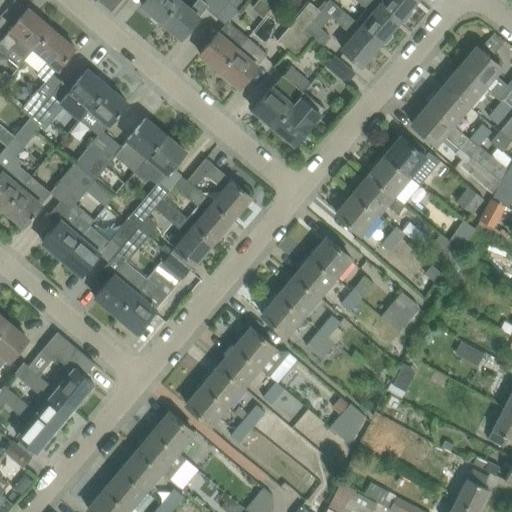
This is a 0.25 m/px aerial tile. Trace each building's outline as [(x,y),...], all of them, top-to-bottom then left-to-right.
[(162,21),(179,0),(145,0),(142,5),(152,13),(151,19),(156,23),(161,21),(162,21)] [(205,7),(216,16),(229,0),(205,0),(205,1),(204,0),(197,0),(191,8),(180,0),(179,0),(162,21),(181,38),(199,17),(198,16),(205,7)] [(229,0),(240,9),(246,0),(229,0)] [(380,42),(357,22),(330,0),(329,0),(321,10),(303,31),(314,39),(323,46),(331,37),(321,28),(331,16),(353,35),(342,48),(361,65),(380,42)] [(399,20),(375,0),(357,0),(368,9),(357,22),(380,42),(381,41),(383,43),(386,43),(393,36),(392,33),(390,31),(399,20)] [(382,0),(380,4),(399,20),(400,19),(404,23),(412,13),(408,9),(416,0),(382,0)] [(303,31),(321,10),(310,1),(293,22),(303,31)] [(0,43),(8,51),(10,48),(24,60),(26,58),(35,48),(52,28),(28,8),(11,28),(12,28),(0,42),(0,43)] [(220,71),(247,38),(229,22),(226,25),(219,33),(218,33),(200,54),(220,71)] [(287,50),(303,31),(293,22),(277,41),(287,50)] [(75,48),(52,28),(35,48),(48,60),(36,74),(45,81),(57,67),(58,68),(75,48)] [(298,59),(314,39),(303,31),(287,50),(298,59)] [(494,33),(480,49),(491,58),(505,41),(494,33)] [(266,54),(258,47),(247,38),(220,71),(240,87),(258,66),(257,65),(266,54)] [(494,75),(501,66),(491,58),(480,49),(477,46),(461,66),(484,86),(501,100),(511,89),(494,75)] [(325,65),(331,70),(346,83),(354,73),(333,55),(325,65)] [(484,86),(461,66),(445,85),(468,105),(484,86)] [(48,98),(31,117),(41,126),(41,125),(46,129),(65,106),(69,109),(80,118),(107,86),(87,69),(75,84),(71,89),(62,81),(48,98)] [(1,76),(0,75),(0,89),(11,77),(5,72),(1,76)] [(274,127),(304,92),(292,82),(293,82),(284,74),(273,88),(272,87),(253,109),(274,127)] [(468,105),(445,85),(429,104),(452,124),(468,105)] [(107,86),(80,118),(99,134),(91,143),(102,152),(113,138),(102,130),(107,124),(109,125),(115,117),(127,102),(107,86)] [(511,109),(511,107),(511,87),(511,89),(501,100),(511,109)] [(31,117),(48,98),(38,89),(21,109),(31,117)] [(324,109),(315,101),(304,92),(274,127),(294,145),(313,122),(324,109)] [(498,123),(511,109),(501,100),(489,115),(498,123)] [(452,124),(429,104),(412,123),(427,136),(436,143),(443,134),(459,148),(468,137),(452,124)] [(25,144),(41,126),(31,117),(16,136),(25,144)] [(503,150),(511,139),(511,117),(492,142),(503,150)] [(134,171),(166,134),(146,118),(127,140),(128,141),(115,156),(134,171)] [(0,122),(0,139),(7,146),(16,136),(0,122)] [(483,123),(470,138),(478,145),(479,145),(491,130),(483,123)] [(166,173),(167,173),(185,151),(166,134),(134,171),(146,181),(150,177),(157,183),(166,173)] [(0,173),(0,204),(4,209),(32,176),(18,164),(22,161),(15,155),(25,144),(16,136),(7,146),(0,154),(0,168),(2,171),(0,173)] [(402,136),(385,155),(409,175),(419,184),(440,159),(429,150),(424,155),(410,143),(402,136)] [(507,169),(478,145),(470,138),(468,137),(459,148),(461,149),(500,182),(507,169)] [(85,172),(102,152),(91,143),(75,163),(85,172)] [(95,180),(111,160),(102,152),(85,172),(95,180)] [(409,175),(385,155),(369,174),(395,196),(395,195),(393,194),(409,175)] [(193,173),(187,181),(195,188),(207,174),(223,188),(211,201),(232,219),(251,196),(206,158),(193,173)] [(63,198),(85,172),(75,163),(53,190),(63,198)] [(90,225),(95,219),(76,202),(95,180),(85,172),(63,198),(60,201),(70,209),(60,221),(59,220),(42,241),(62,258),(90,225)] [(395,196),(369,174),(353,193),(377,213),(386,202),(398,212),(405,204),(395,195),(395,196)] [(232,219),(211,201),(195,188),(187,181),(181,175),(173,184),(198,205),(187,219),(213,241),(232,219)] [(50,192),(41,184),(32,176),(4,209),(24,225),(42,204),(40,203),(50,192)] [(511,193),(499,185),(494,195),(509,205),(511,201),(511,193)] [(377,213),(353,193),(336,212),(360,233),(377,213)] [(138,226),(154,207),(144,198),(128,217),(138,226)] [(187,219),(162,198),(154,207),(186,233),(174,247),(175,248),(194,264),(213,241),(187,219)] [(487,206),(480,219),(494,227),(501,214),(487,206)] [(122,246),(138,226),(128,217),(111,237),(122,246)] [(464,220),(451,241),(462,248),(475,227),(464,220)] [(122,246),(111,237),(108,240),(90,225),(62,258),(82,274),(100,253),(109,261),(122,246)] [(390,251),(403,235),(395,228),(382,244),(390,251)] [(327,237),(311,256),(335,277),(352,257),(327,237)] [(127,239),(122,246),(133,255),(138,248),(127,239)] [(450,242),(439,257),(451,266),(462,250),(450,242)] [(194,264),(175,248),(170,253),(189,270),(194,264)] [(162,263),(166,267),(181,280),(189,270),(170,253),(162,263)] [(335,277),(311,256),(295,275),(319,296),(335,277)] [(116,314),(145,280),(125,263),(114,276),(113,275),(95,296),(116,314)] [(319,296),(295,275),(278,295),(303,315),(319,296)] [(364,276),(353,289),(357,293),(355,296),(359,300),(361,298),(373,284),(364,276)] [(157,288),(156,289),(145,280),(116,314),(137,332),(156,310),(155,309),(166,296),(157,288)] [(353,308),(359,300),(355,296),(357,293),(353,289),(341,303),(350,311),(353,308)] [(381,315),(401,331),(420,307),(401,291),(381,315)] [(303,315),(278,295),(262,314),(287,335),(303,315)] [(332,315),(319,329),(328,337),(341,322),(332,315)] [(8,322),(0,331),(0,367),(7,360),(9,362),(16,353),(28,339),(8,322)] [(252,326),(235,346),(260,366),(269,374),(278,364),(268,356),(276,347),(266,339),(252,326)] [(337,344),(328,337),(319,329),(306,346),(323,360),(337,344)] [(71,372),(54,391),(74,407),(76,409),(79,408),(85,401),(85,398),(83,397),(92,385),(83,377),(94,365),(56,333),(40,352),(51,362),(55,357),(67,367),(66,368),(71,372)] [(479,363),(485,351),(462,340),(456,352),(479,363)] [(243,386),(259,367),(260,366),(235,346),(219,365),(243,386)] [(243,386),(219,365),(202,385),(227,405),(243,386)] [(74,407),(54,391),(37,376),(27,368),(29,370),(22,380),(41,396),(31,409),(55,430),(74,407)] [(271,405),(285,388),(276,381),(262,397),(271,405)] [(227,405),(202,385),(186,404),(211,425),(227,405)] [(55,430),(31,409),(17,397),(4,386),(2,388),(0,390),(0,396),(10,405),(24,417),(28,420),(16,435),(26,443),(36,452),(55,430)] [(351,445),(366,416),(351,403),(330,426),(351,445)] [(256,405),(244,419),(253,427),(265,413),(256,405)] [(511,439),(511,410),(504,407),(488,438),(503,446),(508,437),(511,439)] [(169,413),(153,432),(176,452),(177,451),(193,433),(192,432),(169,413)] [(239,443),(253,427),(244,419),(230,435),(239,443)] [(186,459),(177,451),(176,452),(153,432),(137,452),(160,471),(161,471),(170,478),(186,459)] [(13,440),(4,451),(14,459),(24,448),(13,440)] [(160,471),(137,452),(121,471),(144,491),(160,471)] [(477,454),(473,463),(495,474),(500,466),(477,454)] [(487,477),(472,469),(456,500),(477,511),(488,489),(483,486),(487,477)] [(144,491),(121,471),(104,490),(128,510),(144,491)] [(0,511),(6,511),(13,506),(0,495),(8,486),(0,478),(0,511)] [(340,483),(328,506),(338,511),(341,511),(353,491),(340,483)] [(245,508),(250,511),(270,511),(274,509),(273,495),(262,487),(245,508)] [(174,489),(160,504),(169,511),(183,496),(174,489)] [(126,511),(128,510),(104,490),(88,510),(91,511),(126,511)] [(426,511),(383,490),(377,502),(390,508),(389,510),(392,511),(426,511)] [(476,511),(477,511),(456,500),(449,511),(476,511)]
